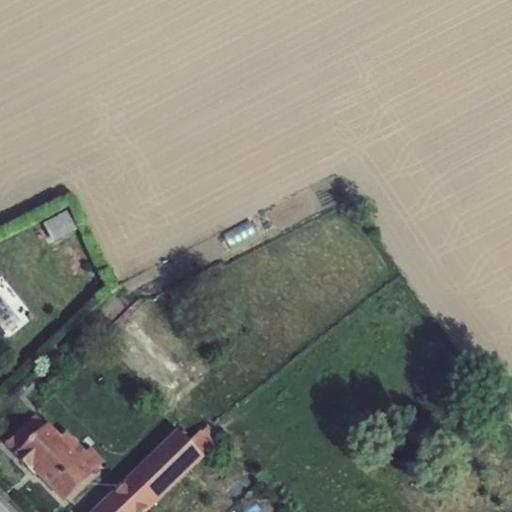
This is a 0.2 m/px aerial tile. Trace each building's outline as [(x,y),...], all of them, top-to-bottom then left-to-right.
[(43,223),(53,240),(75,228),(66,211),(43,223)] [(77,279),(78,291),(92,289),(91,278),(77,279)] [(4,444),(14,455),(47,423),(36,413),(4,444)] [(14,455),(13,455),(62,502),(95,470),(82,457),(87,452),(66,431),(61,436),(48,422),(47,423),(14,455)] [(91,511),(147,511),(205,458),(177,430),(91,511)]
